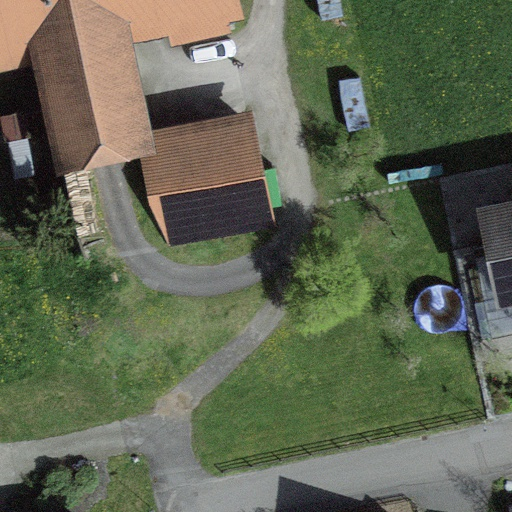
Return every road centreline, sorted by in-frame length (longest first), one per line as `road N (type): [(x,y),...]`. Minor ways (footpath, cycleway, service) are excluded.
road 1 (residential): [(189,511),(511,447)]
road 2 (track): [(179,511),(169,455),(178,405),(252,337)]
road 3 (track): [(301,183),(297,255),(252,337)]
